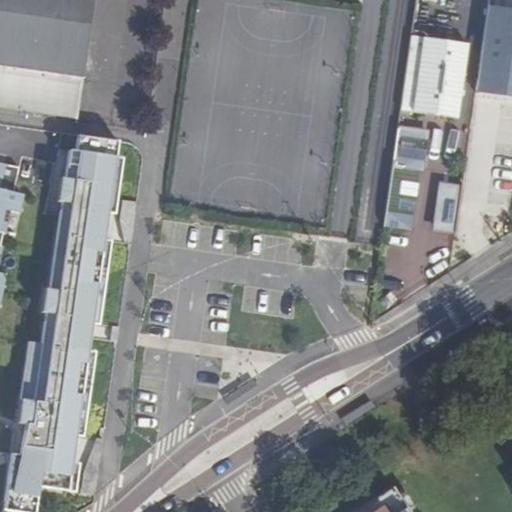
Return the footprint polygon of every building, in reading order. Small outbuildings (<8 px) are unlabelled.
[(0,0),(0,106),(75,117),(91,0),(0,0)] [(511,8),(489,5),(476,92),(511,97),(511,8)] [(467,48),(411,39),(400,114),(456,122),(467,48)] [(0,150),(21,154),(25,130),(0,125),(0,150)] [(416,135),(397,133),(383,230),(411,234),(424,147),(416,135)] [(32,511),(37,478),(73,482),(118,143),(80,138),(79,151),(58,148),(51,203),(62,204),(51,288),(44,287),(37,342),(26,340),(2,511),(32,511)] [(15,171),(0,166),(0,235),(3,236),(8,214),(17,216),(21,197),(10,196),(15,171)] [(448,188),(446,202),(459,204),(461,190),(448,188)] [(454,239),(459,204),(446,202),(442,202),(439,204),(438,210),(440,221),(443,223),(440,237),(454,239)] [(404,511),(389,487),(348,511),(404,511)]
